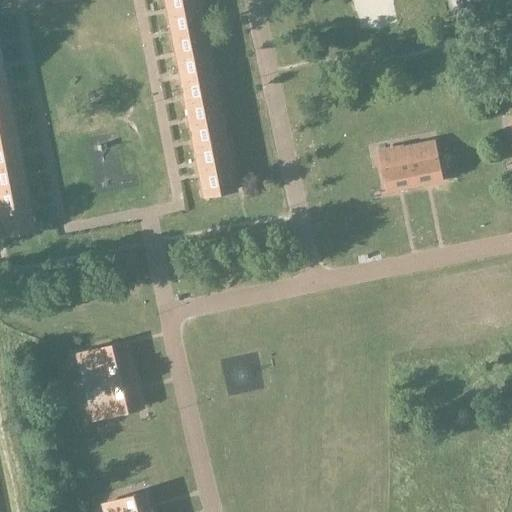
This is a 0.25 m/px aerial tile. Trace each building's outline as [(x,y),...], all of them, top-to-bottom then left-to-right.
[(198,0),(164,0),(168,18),(200,11),(198,0)] [(200,11),(168,18),(172,39),(205,33),(200,11)] [(205,33),(172,39),(177,61),(209,55),(205,33)] [(209,55),(177,61),(181,83),(213,76),(209,55)] [(4,73),(0,73),(0,96),(8,95),(4,73)] [(213,76),(181,83),(185,105),(218,98),(213,76)] [(8,95),(0,96),(0,118),(13,116),(8,95)] [(218,98),(185,105),(190,126),(222,120),(218,98)] [(13,116),(0,118),(0,141),(17,138),(13,116)] [(222,120),(190,126),(194,148),(226,142),(222,120)] [(17,138),(0,141),(0,164),(21,160),(17,138)] [(226,142),(194,148),(198,170),(231,163),(226,142)] [(432,142),(405,147),(414,187),(441,182),(432,142)] [(405,147),(378,153),(387,193),(414,187),(405,147)] [(21,160),(0,164),(0,186),(26,182),(21,160)] [(231,163),(198,170),(203,192),(219,189),(220,193),(236,190),(231,163)] [(26,182),(0,186),(0,209),(30,204),(26,182)] [(0,209),(0,222),(3,236),(19,233),(18,229),(34,226),(30,204),(0,209)] [(403,314),(409,343),(511,322),(511,294),(498,297),(502,314),(478,319),(476,311),(484,309),(482,300),(462,304),(464,313),(449,316),(446,305),(403,314)] [(96,350),(78,354),(86,387),(134,375),(126,345),(97,353),(96,350)] [(322,371),(320,477),(341,477),(342,443),(357,443),(357,403),(378,403),(378,380),(357,380),(357,372),(322,371)] [(134,375),(86,387),(94,419),(109,415),(109,412),(141,404),(134,375)] [(150,511),(145,492),(104,505),(105,511),(150,511)]
